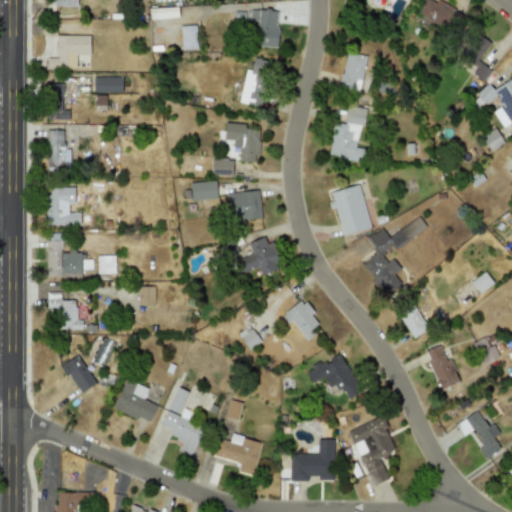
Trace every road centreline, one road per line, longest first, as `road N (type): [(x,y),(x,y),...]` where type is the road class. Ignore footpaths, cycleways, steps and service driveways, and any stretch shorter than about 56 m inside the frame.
road 1 (residential): [(313,0),(314,39),(291,147),(299,227),(430,456),(484,511)]
road 2 (tertiary): [(12,511),(10,0)]
road 3 (residential): [(12,415),(243,511)]
